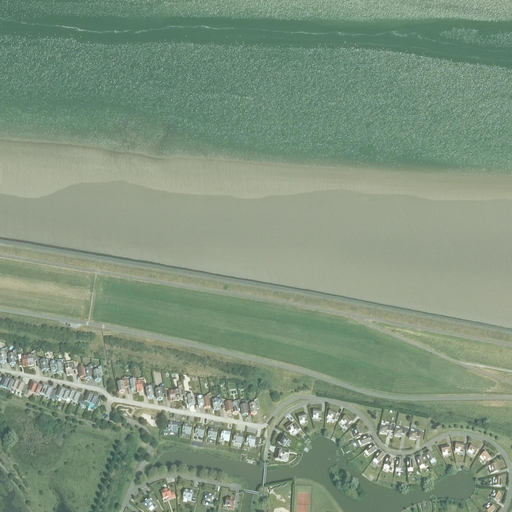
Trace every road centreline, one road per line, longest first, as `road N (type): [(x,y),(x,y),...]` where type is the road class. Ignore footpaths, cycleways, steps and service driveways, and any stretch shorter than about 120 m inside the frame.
road 1 (unclassified): [(511,398),(377,395),(185,343),(0,309)]
road 2 (unclassified): [(314,401),(353,410),(393,453),(407,455),(452,433),(490,442),(510,471),(503,511)]
road 3 (unclassified): [(111,401),(262,428),(293,398),(314,401)]
road 4 (unclassified): [(128,496),(150,441),(142,427),(111,413),(111,401)]
